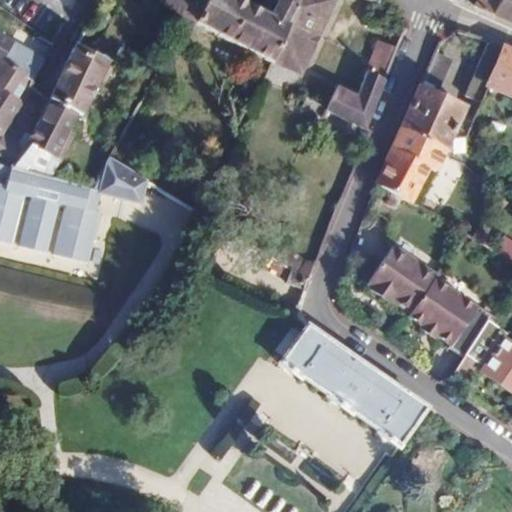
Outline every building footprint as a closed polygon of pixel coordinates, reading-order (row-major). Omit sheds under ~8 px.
[(162,0),(160,7),(181,18),(270,64),(296,0),(279,0),(277,1),(269,19),(232,0),(205,0),(204,3),(198,0),(162,0)] [(330,3),(321,0),(296,0),(270,64),(300,77),(330,3)] [(511,0),(480,0),(477,7),(511,21),(511,0)] [(0,161),(10,165),(25,146),(3,129),(18,107),(8,100),(33,64),(0,41),(0,161)] [(511,54),(484,43),(464,95),(478,102),(485,85),(511,96),(511,54)] [(382,82),(393,52),(378,45),(366,75),(382,82)] [(434,50),(418,88),(434,96),(452,58),(434,50)] [(74,51),(47,103),(72,116),(77,118),(104,67),(74,51)] [(365,125),(382,82),(366,75),(357,97),(335,88),(327,109),(365,125)] [(418,88),(400,131),(444,151),(462,108),(434,96),(418,88)] [(47,103),(28,142),(54,155),(72,116),(47,103)] [(400,131),(376,187),(410,206),(415,196),(425,171),(433,174),(444,151),(400,131)] [(25,146),(10,165),(43,174),(54,155),(28,142),(25,146)] [(143,184),(107,163),(106,165),(104,168),(92,188),(88,187),(43,174),(10,165),(0,161),(0,235),(5,237),(16,188),(22,189),(12,239),(39,244),(50,195),(56,196),(46,246),(81,253),(96,210),(91,208),(97,190),(137,204),(143,184)] [(415,196),(410,206),(449,229),(455,219),(415,196)] [(408,312),(410,313),(434,281),(436,277),(392,247),(368,284),(371,287),(369,291),(381,298),(383,295),(392,301),(408,312)] [(511,252),(509,250),(503,260),(507,262),(511,265),(511,252)] [(410,313),(408,317),(414,322),(438,284),(434,281),(410,313)] [(446,346),(462,358),(464,356),(487,323),(491,317),(477,308),(476,310),(438,284),(414,322),(419,325),(417,327),(434,339),(436,335),(448,344),(446,346)] [(389,306),(392,301),(383,295),(381,298),(389,306)] [(398,449),(425,411),(308,327),(280,366),(398,449)] [(511,396),(511,346),(503,340),(479,373),(511,396)] [(462,358),(447,381),(457,388),(474,363),(464,356),(462,358)] [(218,461),(263,429),(252,413),(207,445),(218,461)]
